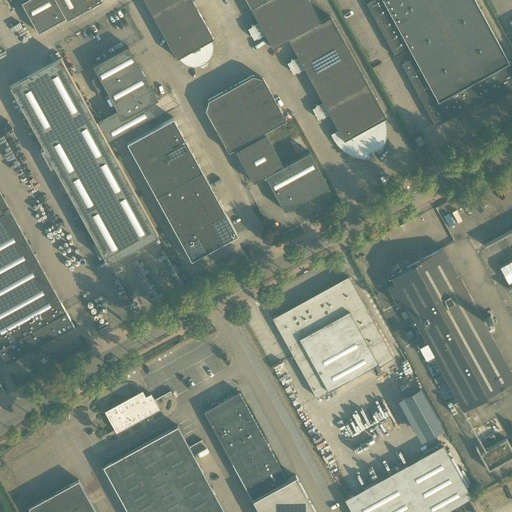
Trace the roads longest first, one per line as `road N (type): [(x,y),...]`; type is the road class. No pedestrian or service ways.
road 1 (unclassified): [(2,422),(277,265)]
road 2 (unclassified): [(360,224),(277,72),(247,56)]
road 3 (unclassified): [(277,265),(180,90)]
road 4 (unclassified): [(360,224),(511,146)]
